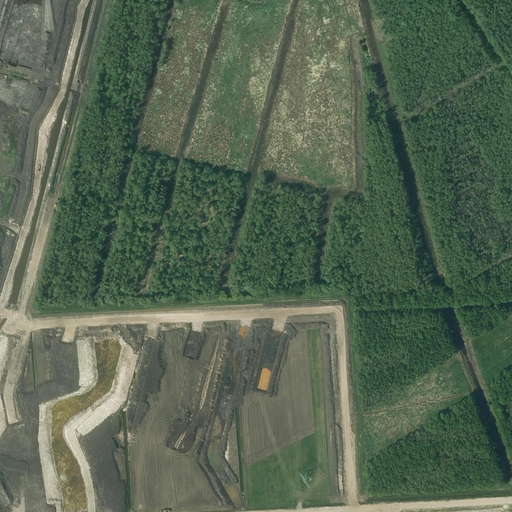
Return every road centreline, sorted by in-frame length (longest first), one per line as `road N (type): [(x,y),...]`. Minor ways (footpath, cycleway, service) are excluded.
road 1 (track): [(511,498),(275,511)]
road 2 (track): [(354,308),(511,301)]
